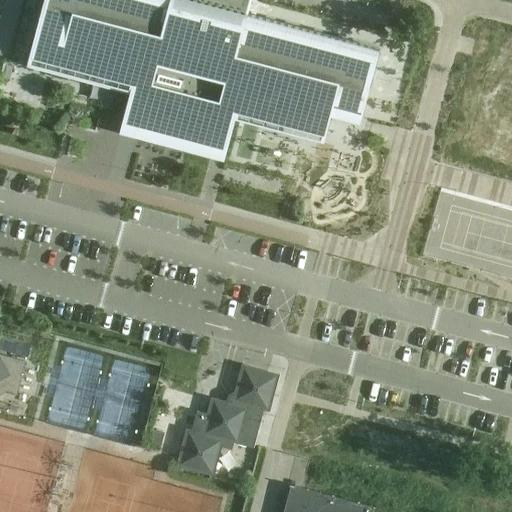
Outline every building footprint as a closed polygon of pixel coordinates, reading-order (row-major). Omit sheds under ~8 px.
[(45,0),(28,65),(144,96),(136,126),(212,147),(223,106),(324,133),(332,104),(361,112),(378,49),(247,14),(250,0),(45,0)] [(511,78),(475,69),(456,147),(511,160),(511,78)] [(60,319),(57,333),(97,340),(99,326),(60,319)] [(108,348),(112,330),(102,328),(99,346),(108,348)] [(0,338),(0,350),(28,358),(31,346),(0,338)] [(126,351),(150,351),(150,338),(126,339),(126,351)] [(168,358),(171,346),(153,342),(150,354),(168,358)] [(16,392),(24,361),(0,354),(0,394),(7,390),(16,392)] [(189,432),(181,463),(212,472),(220,439),(253,448),(265,407),(267,407),(274,382),(277,383),(280,374),(242,364),(240,372),(243,373),(237,394),(233,393),(229,395),(226,404),(214,401),(210,414),(196,411),(191,433),(189,432)] [(153,432),(149,444),(158,446),(160,447),(164,435),(153,432)] [(370,511),(372,507),(375,508),(376,507),(302,487),(289,484),(289,485),(294,487),(287,511),(370,511)]
